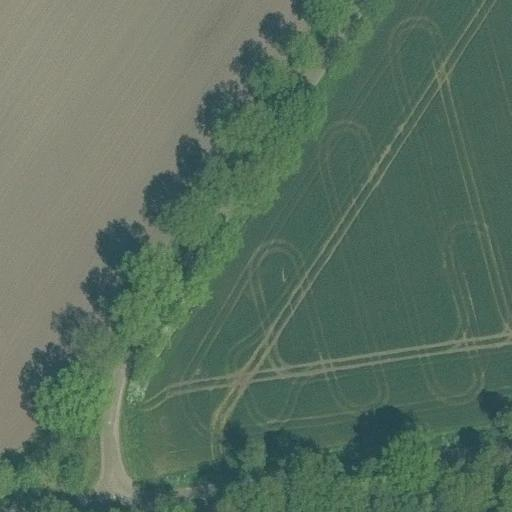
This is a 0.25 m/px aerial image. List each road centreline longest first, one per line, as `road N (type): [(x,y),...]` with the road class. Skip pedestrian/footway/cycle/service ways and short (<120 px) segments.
road 1 (unclassified): [(112,510),(109,421),(124,369),(363,0)]
road 2 (tertiary): [(511,453),(112,510)]
